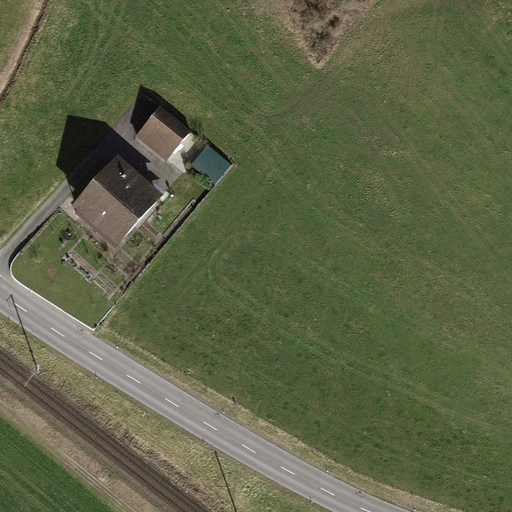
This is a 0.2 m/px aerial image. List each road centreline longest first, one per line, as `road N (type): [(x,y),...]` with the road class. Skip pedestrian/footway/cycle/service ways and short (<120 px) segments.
road 1 (tertiary): [(370,511),(219,433),(0,292)]
road 2 (track): [(140,511),(0,401)]
